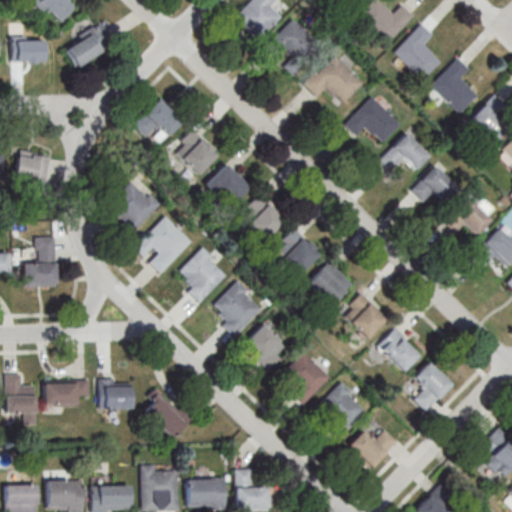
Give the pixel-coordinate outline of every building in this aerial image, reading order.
[(74,6),(67,0),(31,0),(55,24),(74,6)] [(247,0),(231,17),(254,39),(277,16),(267,5),(271,0),(247,0)] [(410,15),(383,44),(354,15),(369,0),(375,0),(380,4),(390,13),(399,4),(410,15)] [(289,20),(262,47),(272,58),(282,49),(289,56),(279,66),(290,76),(317,48),(289,20)] [(62,46),(76,67),(111,42),(98,22),(62,46)] [(417,23),(390,51),(419,80),(437,61),(429,54),(430,53),(420,43),(429,34),(417,23)] [(8,63),(45,63),(45,36),(8,36),(8,63)] [(329,56),(301,84),(313,95),(322,86),(340,103),(358,85),(329,56)] [(454,57),(427,85),(456,113),(474,95),(466,87),(467,86),(457,77),(466,68),(454,57)] [(368,95),(340,123),(352,134),(361,125),(379,142),(397,123),(368,95)] [(155,127),(164,136),(179,121),(156,98),(130,124),(144,139),(155,127)] [(492,141),(507,125),(483,102),(468,118),(492,141)] [(189,127),(209,147),(207,150),(212,155),(194,173),(172,152),(180,143),(177,140),(189,127)] [(401,133),(376,158),(387,169),(399,158),(411,170),(424,156),(401,133)] [(511,133),(499,150),(511,160),(511,133)] [(13,177),(42,180),(45,155),(16,151),(13,177)] [(221,163),(244,186),(223,207),(200,184),(221,163)] [(431,165),(407,189),(419,201),(428,192),(439,203),(455,188),(431,165)] [(156,203),(127,233),(118,224),(122,220),(116,215),(112,219),(101,208),(128,180),(143,196),(146,193),(156,203)] [(463,195),(438,219),(451,231),(459,223),(471,234),(486,218),(463,195)] [(257,197),(280,220),(259,241),(236,218),(257,197)] [(130,247),(161,215),(188,241),(158,272),(146,261),(155,252),(149,246),(139,256),(130,247)] [(511,244),(494,227),(470,251),(482,263),(491,254),(502,266),(511,256),(511,244)] [(294,228),(317,252),(296,272),(273,249),(294,228)] [(51,236),(52,285),(20,285),(19,262),(35,262),(34,249),(31,249),(31,236),(51,236)] [(176,270),(200,246),(210,256),(207,259),(223,275),(196,302),(185,291),(189,287),(182,280),(184,278),(176,270)] [(326,260),(349,283),(328,304),(305,280),(326,260)] [(511,290),(503,282),(511,272),(511,290)] [(210,303),(234,279),(244,289),(241,292),(258,308),(230,336),(219,325),(224,320),(216,313),(218,311),(210,303)] [(357,292),(367,302),(365,304),(380,319),(362,337),(341,316),(349,308),(345,304),(357,292)] [(259,323),(281,346),(273,354),(277,357),(265,369),(239,343),(259,323)] [(392,326),(402,336),(399,339),(415,354),(399,370),(373,345),(392,326)] [(280,370),(300,351),(326,377),(300,403),(289,392),(293,387),(286,380),(288,378),(280,370)] [(424,362),(434,372),(435,371),(448,384),(422,410),(410,399),(422,387),(410,376),(424,362)] [(1,374),(17,374),(17,384),(30,383),(31,410),(2,411),(1,374)] [(95,377),(110,377),(110,382),(127,382),(127,407),(95,408),(95,377)] [(87,395),(87,380),(41,380),(41,405),(75,405),(75,395),(87,395)] [(314,405),(338,381),(348,391),(345,394),(362,409),(334,437),(323,426),(328,422),(320,414),(322,412),(314,405)] [(141,411),(169,439),(189,419),(156,386),(144,398),(149,403),(141,411)] [(511,443),(495,427),(475,448),(502,474),(511,463),(511,443)] [(381,429),(393,441),(368,466),(344,443),(358,429),(370,440),(381,429)] [(266,510),(265,486),(253,486),(252,468),(233,468),(233,510),(266,510)] [(174,470),(175,509),(139,510),(138,471),(174,470)] [(186,477),(221,477),(222,507),(187,508),(186,477)] [(78,480),(78,511),(64,511),(54,511),(54,508),(44,508),(43,480),(78,480)] [(436,482),(409,511),(410,511),(443,511),(439,508),(451,496),(436,482)] [(1,511),(1,485),(32,484),(32,511),(1,511)] [(126,484),(127,508),(103,509),(103,511),(87,511),(87,485),(126,484)] [(511,484),(501,496),(511,507),(511,484)]
